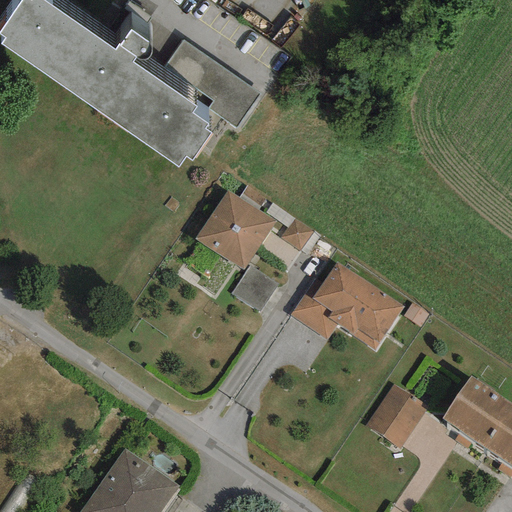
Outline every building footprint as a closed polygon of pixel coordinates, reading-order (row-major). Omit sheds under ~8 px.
[(0,34),(4,38),(0,43),(177,168),(185,157),(191,161),(210,133),(204,128),(207,124),(192,113),(195,107),(132,62),(134,58),(139,61),(144,61),(148,58),(150,56),(151,51),(150,45),(129,31),(119,46),(117,44),(113,49),(41,0),(20,0),(0,30),(0,34)] [(274,223),(227,191),(194,239),(242,271),(274,223)] [(305,252),(314,228),(290,219),(281,243),(305,252)] [(402,307),(335,262),(310,299),(303,294),(289,315),(327,340),(337,325),(374,350),(402,307)] [(276,285),(249,267),(230,294),(258,312),(276,285)] [(441,419),(484,448),(511,406),(511,404),(470,376),(441,419)] [(427,407),(391,384),(364,426),(400,449),(427,407)] [(511,406),(484,448),(511,466),(511,406)] [(159,511),(178,485),(124,449),(80,511),(159,511)]
